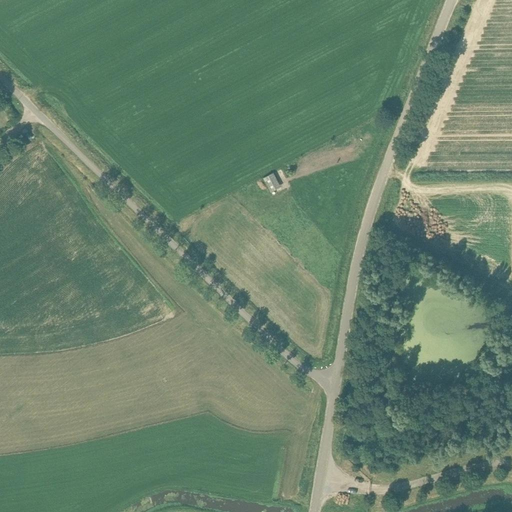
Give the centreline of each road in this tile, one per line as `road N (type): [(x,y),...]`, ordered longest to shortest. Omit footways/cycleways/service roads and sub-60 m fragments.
road 1 (unclassified): [(335,374),(288,358),(0,78)]
road 2 (tertiary): [(335,374),(360,236),(450,0)]
road 3 (unclassified): [(318,482),(391,490),(511,463)]
